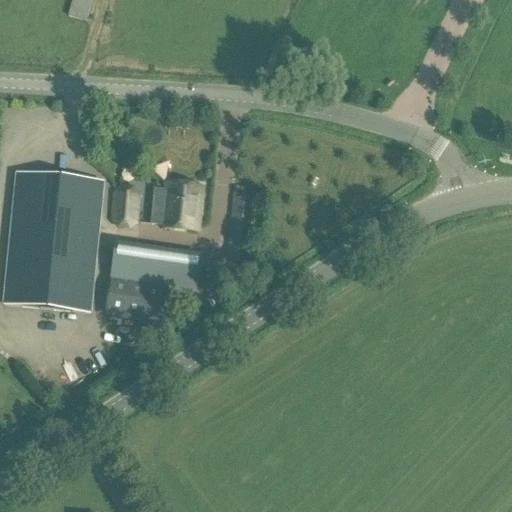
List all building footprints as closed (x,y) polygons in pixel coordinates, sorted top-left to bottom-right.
[(73,0),(68,19),(89,25),(95,0),(73,0)] [(91,315),(104,183),(20,175),(7,306),(91,315)] [(157,194),(153,227),(162,227),(162,231),(172,232),(187,234),(199,235),(203,191),(192,190),(180,189),(166,188),(166,195),(157,194)] [(235,189),(227,263),(247,265),(249,235),(252,190),(235,189)] [(114,199),(112,223),(118,231),(130,232),(132,232),(135,229),(137,227),(139,217),(140,199),(138,194),(136,192),(131,191),(124,190),(121,190),(119,192),(115,196),(114,199)] [(110,282),(105,318),(139,323),(158,325),(164,290),(164,284),(198,289),(201,268),(203,258),(117,246),(114,255),(112,272),(111,278),(110,282)]
